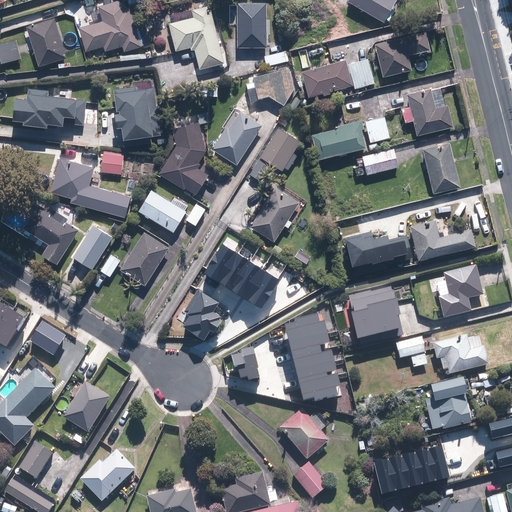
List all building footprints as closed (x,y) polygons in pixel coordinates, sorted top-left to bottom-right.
[(143,46),(131,7),(127,8),(126,4),(120,0),(100,6),(104,20),(81,27),(88,51),(105,46),(107,51),(124,46),(125,51),(143,46)] [(397,0),(350,0),(350,2),(385,22),(397,0)] [(268,3),(239,2),(239,46),(268,46),(268,3)] [(226,62),(212,5),(193,10),(195,16),(171,22),(178,50),(192,46),(192,49),(196,48),(201,68),(226,62)] [(69,57),(56,17),(29,26),(42,65),(69,57)] [(427,31),(376,44),(384,75),(412,68),(409,55),(431,49),(427,31)] [(18,40),(0,44),(0,48),(4,63),(22,58),(18,40)] [(286,50),(265,56),(267,66),(289,61),(286,50)] [(304,71),(310,96),(354,84),(347,60),(304,71)] [(295,87),(290,68),(255,77),(260,96),(271,94),(286,103),(295,87)] [(119,114),(115,115),(117,128),(122,127),(123,130),(124,140),(161,135),(154,87),(138,90),(137,86),(113,90),(116,112),(119,112),(119,114)] [(13,121),(24,122),(24,125),(47,128),(47,124),(63,126),(64,117),(75,118),(74,125),(84,126),(87,100),(76,98),(76,99),(48,96),(49,91),(28,88),(28,95),(27,94),(26,100),(16,99),(13,121)] [(432,88),(409,94),(418,134),(454,126),(450,106),(437,109),(432,88)] [(305,97),(298,93),(289,107),(296,111),(305,97)] [(238,162),(263,124),(243,112),(231,130),(227,128),(215,147),(238,162)] [(385,117),(367,122),(372,140),(389,136),(385,117)] [(315,134),(320,158),(367,147),(362,128),(364,128),(363,120),(340,125),(341,128),(315,134)] [(207,150),(201,121),(175,127),(178,145),(161,172),(184,187),(185,185),(198,193),(210,174),(197,166),(207,150)] [(283,169),(301,141),(280,128),(251,173),(261,179),(272,162),(283,169)] [(449,142),(425,148),(435,192),(460,186),(449,142)] [(365,156),(369,173),(399,166),(395,149),(365,156)] [(104,151),(102,172),(122,173),(124,153),(104,151)] [(86,200),(96,167),(63,158),(54,191),(86,200)] [(275,239),(300,201),(277,187),(253,225),(275,239)] [(154,190),(141,210),(175,231),(188,211),(154,190)] [(34,211),(17,201),(5,221),(22,232),(34,211)] [(207,209),(198,202),(188,218),(197,224),(207,209)] [(41,204),(26,227),(51,243),(44,254),(58,263),(80,230),(67,221),(68,218),(56,210),(54,212),(41,204)] [(412,226),(420,259),(476,246),(472,229),(441,236),(437,220),(412,226)] [(93,267),(113,236),(95,224),(75,255),(93,267)] [(412,258),(407,235),(389,239),(388,235),(373,239),(371,232),(344,238),(351,267),(372,262),(372,264),(396,259),(396,262),(412,258)] [(145,285),(169,249),(144,233),(121,269),(145,285)] [(220,283),(238,254),(223,244),(204,273),(220,283)] [(299,250),(293,260),(308,268),(313,259),(299,250)] [(122,259),(112,253),(101,270),(111,276),(122,259)] [(232,291),(250,261),(238,254),(220,283),(232,291)] [(244,298),(262,269),(250,261),(232,291),(244,298)] [(477,265),(445,273),(451,295),(441,297),(446,317),(472,310),(469,298),(484,294),(477,265)] [(261,308),(279,279),(262,269),(244,298),(261,308)] [(303,275),(282,288),(292,304),(313,292),(303,275)] [(361,345),(403,334),(398,315),(401,314),(397,297),(394,298),(390,284),(349,295),(353,311),(351,312),(357,338),(359,338),(361,345)] [(203,291),(198,289),(184,312),(187,313),(186,315),(189,316),(182,327),(191,332),(191,333),(204,340),(210,330),(213,332),(220,320),(219,320),(221,317),(213,312),(219,303),(202,293),(203,291)] [(0,331),(13,310),(0,302),(0,331)] [(0,342),(5,346),(24,316),(13,310),(0,331),(0,342)] [(289,341),(327,332),(325,320),(320,322),(318,313),(295,318),(296,321),(285,324),(287,333),(289,341)] [(66,335),(42,321),(30,340),(53,355),(66,335)] [(292,355),(321,348),(320,344),(330,342),(327,332),(289,341),(292,355)] [(449,369),(450,374),(489,364),(485,346),(471,350),(468,335),(435,343),(439,359),(442,358),(445,370),(449,369)] [(422,337),(397,343),(401,357),(425,351),(422,337)] [(248,375),(249,379),(259,376),(257,368),(258,368),(253,346),(241,349),(241,352),(231,355),(234,366),(238,365),(241,377),(248,375)] [(296,370),(335,360),(332,349),(322,352),(321,348),(292,355),(296,370)] [(299,382),(327,375),(327,372),(337,370),(335,360),(296,370),(299,382)] [(34,425),(26,417),(56,387),(35,367),(0,403),(0,431),(14,445),(34,425)] [(16,376),(8,372),(0,385),(8,390),(16,376)] [(314,400),(337,394),(335,387),(341,385),(337,373),(327,375),(299,382),(300,388),(303,399),(314,397),(314,400)] [(463,377),(432,385),(435,397),(426,399),(433,430),(471,421),(465,394),(467,393),(463,377)] [(66,417),(90,432),(111,397),(87,382),(66,417)] [(330,440),(303,409),(282,427),(309,458),(330,440)] [(511,417),(489,423),(492,438),(511,433),(511,417)] [(38,442),(22,467),(38,478),(54,453),(38,442)] [(442,445),(428,449),(436,480),(450,477),(449,476),(442,445)] [(511,447),(496,452),(500,467),(511,463),(511,447)] [(428,449),(415,452),(423,484),(436,480),(428,449)] [(83,479),(103,501),(137,469),(119,451),(105,464),(102,461),(83,479)] [(415,452),(402,455),(410,487),(423,484),(415,452)] [(402,455),(389,458),(397,490),(410,487),(402,455)] [(389,458),(374,462),(382,494),(397,490),(389,458)] [(310,462),(294,475),(313,497),(329,484),(310,462)] [(223,488),(228,511),(241,511),(272,505),(264,473),(238,479),(239,485),(223,488)] [(14,479),(7,491),(40,511),(49,511),(54,505),(14,479)] [(149,497),(152,511),(197,511),(192,490),(177,493),(176,491),(149,497)] [(507,511),(503,493),(488,497),(491,511),(507,511)] [(401,498),(385,501),(387,511),(397,511),(403,511),(401,498)] [(420,511),(483,511),(480,499),(453,506),(451,498),(423,505),(424,511),(420,511)] [(257,511),(301,511),(299,502),(257,511)]
